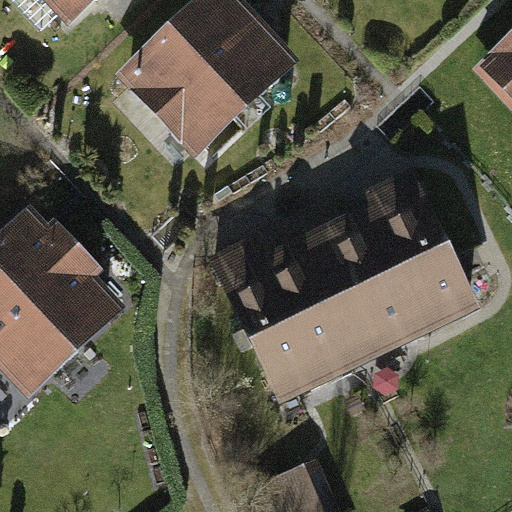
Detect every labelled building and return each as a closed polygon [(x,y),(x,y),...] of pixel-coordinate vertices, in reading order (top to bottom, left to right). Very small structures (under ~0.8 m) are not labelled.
[(38,0),(69,33),(103,0),(38,0)] [(307,61),(247,0),(210,0),(128,79),(205,158),(307,61)] [(511,35),(475,69),(511,110),(511,35)] [(255,236),(212,259),(289,405),(485,303),(418,175),(265,255),(255,236)] [(52,226),(33,206),(0,236),(0,364),(32,398),(128,308),(100,278),(109,270),(60,218),(52,226)] [(259,484),(272,511),(329,511),(306,462),(259,484)]
